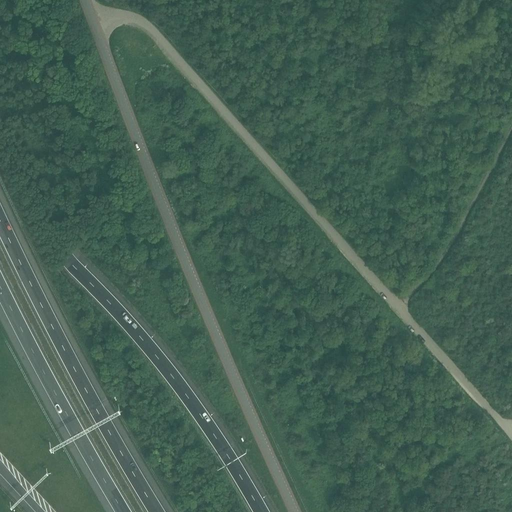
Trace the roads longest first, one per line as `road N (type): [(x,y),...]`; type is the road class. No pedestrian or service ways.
road 1 (unclassified): [(92,22),(125,17),(148,26),(511,434)]
road 2 (unclassified): [(293,511),(186,269),(92,22)]
road 3 (motorway): [(261,511),(135,327),(0,206)]
road 4 (motorway): [(158,511),(0,218)]
road 5 (motorway): [(0,287),(123,511)]
